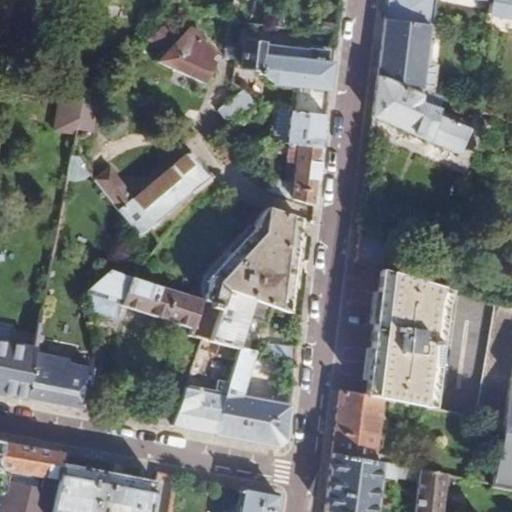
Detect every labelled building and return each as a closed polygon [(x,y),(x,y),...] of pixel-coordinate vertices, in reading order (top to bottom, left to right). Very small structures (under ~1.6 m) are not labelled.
[(386,0),(386,8),(377,73),(426,89),(429,65),(434,66),(437,42),(432,41),(434,26),(436,27),(439,0),(386,0)] [(511,0),(476,0),(489,3),(489,5),(511,10),(511,17),(511,16),(511,0)] [(511,10),(489,5),(488,13),(511,17),(511,10)] [(216,54),(210,44),(204,34),(194,25),(160,57),(205,86),(218,66),(211,62),(216,54)] [(287,87),(285,106),(326,109),(334,48),(308,45),(306,54),(245,46),(241,70),(256,72),(270,86),(287,87)] [(434,66),(429,65),(426,89),(438,93),(441,67),(434,66)] [(426,89),(377,73),(372,115),(458,151),(468,125),(439,114),(442,107),(423,99),(424,96),(426,89)] [(438,93),(426,89),(424,96),(423,99),(442,107),(445,96),(438,93)] [(218,108),(230,122),(254,103),(237,91),(218,108)] [(75,134),(80,105),(80,104),(60,101),(54,131),(75,134)] [(326,109),(285,106),(285,111),(325,115),(326,109)] [(283,144),(321,147),(325,115),(285,111),(282,111),(279,144),(283,144)] [(232,139),(215,154),(222,163),(229,158),(241,149),(232,139)] [(282,156),(283,144),(279,144),(272,143),(270,154),(282,156)] [(289,201),(314,206),(321,147),(283,144),(282,156),(281,163),(291,164),(289,185),(279,184),(263,182),(263,191),(289,201)] [(210,177),(189,156),(131,204),(107,175),(96,184),(139,238),(149,230),(210,177)] [(70,160),(67,175),(86,173),(76,160),(70,160)] [(281,163),(279,184),(289,185),(291,164),(281,163)] [(289,311),(301,219),(266,208),(258,231),(208,280),(201,300),(200,306),(208,309),(207,312),(219,315),(225,296),(271,307),(289,311)] [(393,237),(359,228),(355,259),(380,267),(386,269),(393,237)] [(380,267),(365,396),(383,400),(428,408),(445,287),(386,269),(380,267)] [(112,272),(86,297),(191,332),(200,306),(201,300),(112,272)] [(265,323),(271,307),(225,296),(219,315),(211,344),(237,349),(246,319),(265,323)] [(504,424),(511,380),(511,306),(496,302),(475,418),(504,424)] [(35,351),(25,398),(84,409),(92,371),(67,366),(68,361),(55,359),(52,380),(40,378),(51,319),(41,317),(35,351)] [(294,360),(296,347),(271,343),(269,354),(294,360)] [(0,393),(25,398),(35,351),(0,344),(0,393)] [(257,352),(239,350),(237,358),(226,396),(215,434),(277,446),(284,441),(288,406),(244,397),(257,352)] [(511,380),(504,424),(493,490),(511,492),(511,380)] [(185,389),(170,425),(215,434),(226,396),(185,389)] [(365,396),(338,390),(331,452),(394,465),(395,456),(377,453),(383,400),(365,396)] [(61,452),(0,439),(0,489),(2,490),(0,498),(0,511),(47,511),(59,462),(61,452)] [(394,465),(331,452),(324,511),(374,511),(380,477),(398,480),(400,467),(394,465)] [(395,456),(394,465),(400,467),(411,469),(414,460),(395,456)] [(155,479),(59,462),(47,511),(148,511),(152,495),(155,479)] [(174,473),(156,470),(155,479),(152,495),(169,499),(174,473)] [(440,511),(446,477),(420,471),(413,511),(440,511)] [(274,511),(277,493),(241,486),(235,511),(274,511)]
